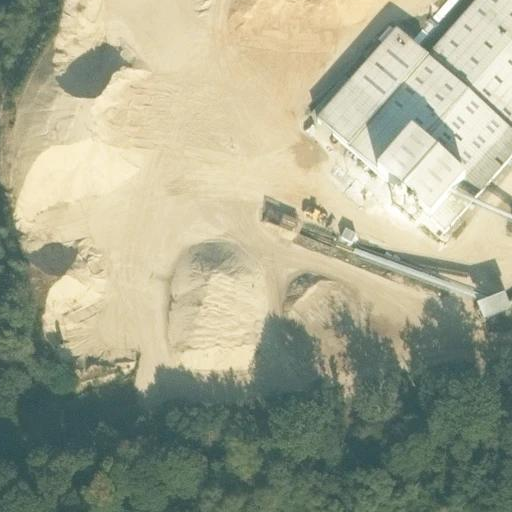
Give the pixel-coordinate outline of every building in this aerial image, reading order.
[(511,0),(479,0),(426,61),(347,151),(444,236),(468,209),(511,159),(511,0)] [(396,34),(317,124),(347,151),(426,61),(396,34)] [(399,200),(392,209),(401,217),(409,209),(399,200)] [(418,217),(409,209),(401,217),(411,225),(418,217)] [(265,211),(261,221),(291,233),(295,224),(265,211)] [(502,301),(479,310),(486,326),(508,317),(502,301)] [(218,429),(196,432),(197,439),(193,439),(194,446),(220,443),(218,429)]
